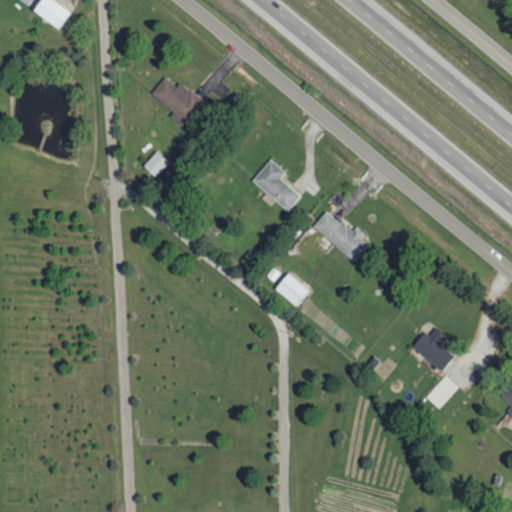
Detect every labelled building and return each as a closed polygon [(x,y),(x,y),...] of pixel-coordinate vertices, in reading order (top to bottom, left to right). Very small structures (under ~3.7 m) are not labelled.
[(58,31),(71,14),(53,0),(38,0),(31,10),(58,31)] [(175,87),(165,77),(149,94),(182,124),(202,101),(180,82),(175,87)] [(284,173),(270,159),(251,179),(285,211),(299,196),(279,178),(284,173)] [(369,237),(354,226),(351,231),(324,210),(311,228),(352,259),(369,237)] [(273,289),(297,307),(309,290),(286,273),(273,289)] [(427,331),(414,347),(444,371),(456,356),(427,331)] [(373,369),(380,361),(375,357),(368,365),(373,369)] [(511,381),(501,397),(511,405),(506,411),(511,415),(511,381)]
